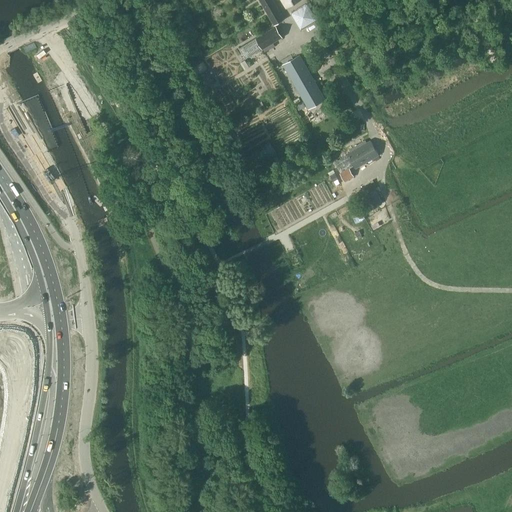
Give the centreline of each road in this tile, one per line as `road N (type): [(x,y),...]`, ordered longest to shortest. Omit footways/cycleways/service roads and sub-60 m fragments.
road 1 (unclassified): [(102,511),(82,457),(90,354),(78,251),(62,198),(21,128)]
road 2 (secondary): [(22,511),(49,417),(59,322),(43,217),(0,135)]
road 3 (track): [(511,289),(431,286),(409,267),(379,178),(383,157),(307,34)]
road 4 (secondary): [(33,312),(0,489)]
road 5 (unclassified): [(21,128),(86,101),(48,25)]
road 6 (secondary): [(0,475),(16,408),(14,335)]
